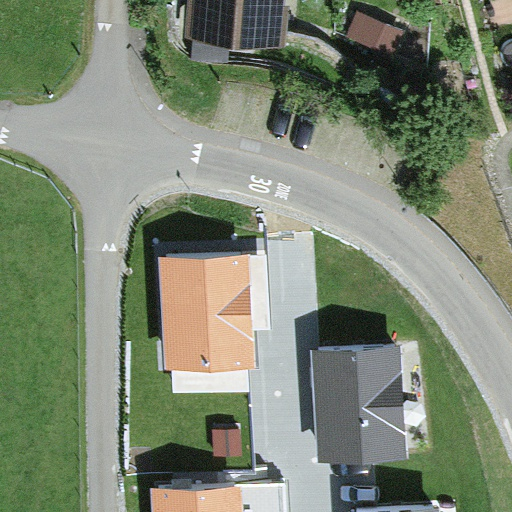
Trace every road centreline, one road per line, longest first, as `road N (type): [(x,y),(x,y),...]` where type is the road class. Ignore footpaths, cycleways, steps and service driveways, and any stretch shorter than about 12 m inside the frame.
road 1 (unclassified): [(102,136),(270,175),(368,213),(452,293),(511,379)]
road 2 (residential): [(102,136),(104,511)]
road 3 (residential): [(111,0),(102,136)]
